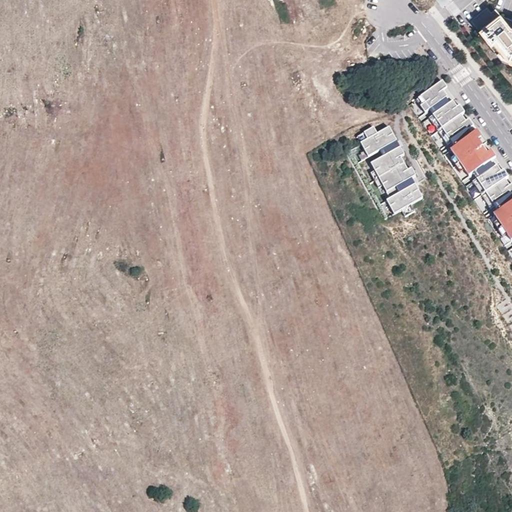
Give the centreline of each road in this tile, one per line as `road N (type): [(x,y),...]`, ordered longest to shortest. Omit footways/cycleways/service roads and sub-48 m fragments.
road 1 (track): [(306,511),(232,276),(203,142),(215,0)]
road 2 (track): [(258,0),(306,57),(334,67),(362,52),(389,5)]
road 3 (residential): [(511,148),(427,30)]
